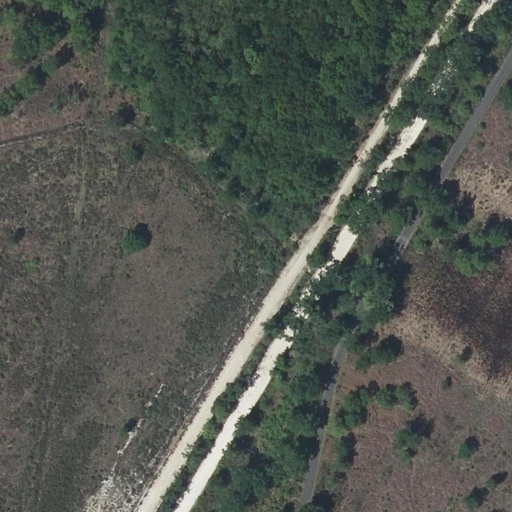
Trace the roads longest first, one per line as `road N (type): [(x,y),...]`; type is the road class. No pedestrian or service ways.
road 1 (track): [(464,0),(138,511)]
road 2 (track): [(177,511),(493,0)]
